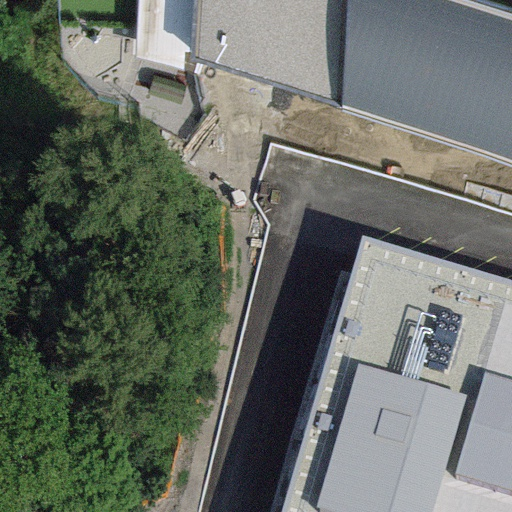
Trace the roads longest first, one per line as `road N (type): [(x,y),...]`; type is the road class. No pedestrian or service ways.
road 1 (unknown): [(199,511),(245,371),(292,259),(316,229),(346,216),(511,257)]
road 2 (unknown): [(221,444),(453,511)]
